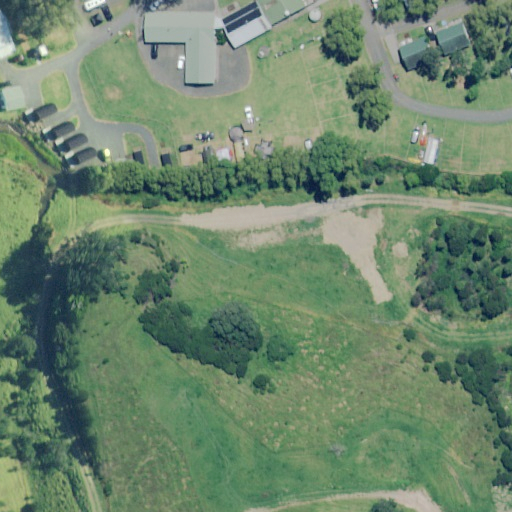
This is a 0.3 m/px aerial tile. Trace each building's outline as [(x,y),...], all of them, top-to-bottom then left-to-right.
[(258,0),(259,2),(224,21),(237,46),(309,8),(304,0),(258,0)] [(396,5),(394,0),(373,0),(378,11),(396,5)] [(425,4),(424,0),(405,0),(408,8),(425,4)] [(218,12),(149,10),(148,43),(189,44),(188,81),(216,82),(218,12)] [(472,45),(462,22),(438,31),(448,54),(472,45)] [(0,56),(12,51),(0,25),(0,56)] [(435,58),(426,37),(400,47),(410,69),(435,58)] [(18,81),(0,84),(0,102),(2,111),(24,107),(18,81)]
